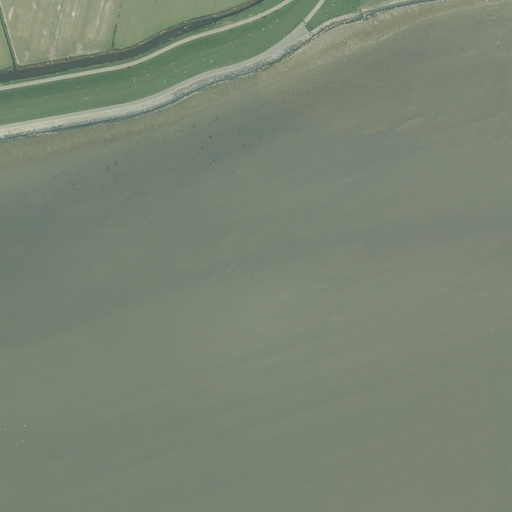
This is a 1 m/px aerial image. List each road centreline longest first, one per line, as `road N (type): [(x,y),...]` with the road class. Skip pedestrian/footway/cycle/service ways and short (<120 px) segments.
road 1 (unclassified): [(0,132),(135,106),(256,60),(319,0)]
road 2 (unclassified): [(0,90),(128,65),(286,0)]
